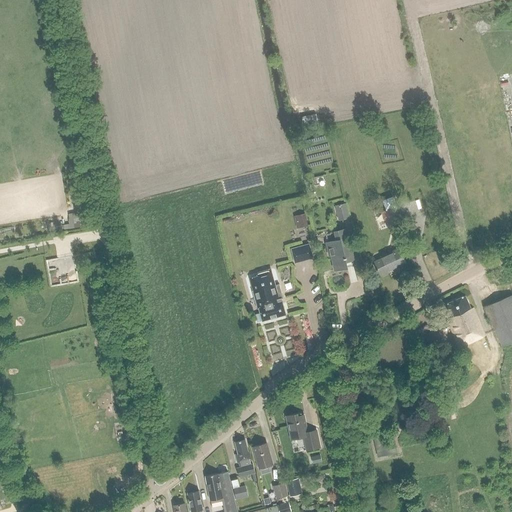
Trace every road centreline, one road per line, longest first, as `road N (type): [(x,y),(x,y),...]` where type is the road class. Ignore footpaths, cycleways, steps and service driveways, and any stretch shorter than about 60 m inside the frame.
road 1 (unclassified): [(163,484),(307,364),(511,254)]
road 2 (unclassified): [(111,263),(58,0)]
road 3 (unclassified): [(163,484),(152,471),(111,263)]
road 4 (unclassified): [(0,262),(14,250),(62,241),(85,261),(111,263)]
